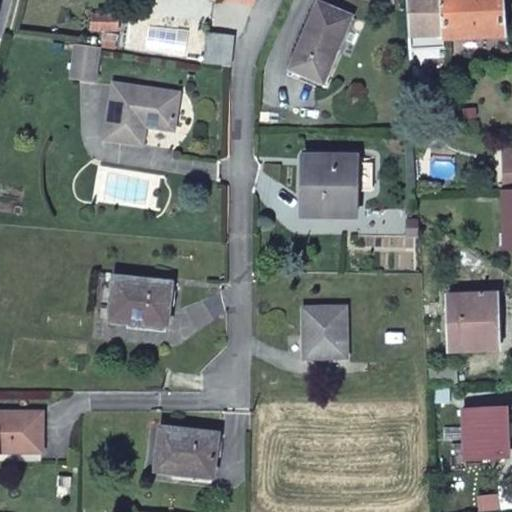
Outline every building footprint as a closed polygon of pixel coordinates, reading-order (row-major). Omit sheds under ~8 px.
[(442,0),(408,0),(411,48),(445,46),(445,38),(442,0)] [(502,0),(442,0),(445,38),(504,34),(502,0)] [(319,2),(290,69),(321,82),(353,17),(319,2)] [(92,28),(117,30),(118,14),(93,13),(92,28)] [(116,40),(117,30),(92,28),(92,38),(116,40)] [(209,34),(207,62),(231,65),(233,36),(209,34)] [(96,47),(74,45),(70,78),(92,81),(96,47)] [(179,93),(114,83),(106,138),(143,144),(145,126),(174,130),(179,93)] [(511,149),(502,147),(502,173),(511,172),(511,149)] [(357,217),(357,191),(357,164),(357,156),(307,156),(306,203),(313,203),(313,216),(357,217)] [(357,164),(357,191),(372,191),(372,164),(357,164)] [(511,172),(502,173),(502,190),(511,189),(511,172)] [(445,179),(418,180),(418,193),(445,192),(445,179)] [(511,189),(502,190),(505,248),(511,248),(511,189)] [(172,282),(115,276),(110,320),(168,326),(172,282)] [(495,294),(449,296),(452,351),(499,349),(495,294)] [(346,308),(303,309),(304,358),(346,358),(346,308)] [(457,366),(427,367),(428,385),(458,384),(457,366)] [(502,409),(463,410),(466,458),(504,457),(502,409)] [(0,450),(41,451),(42,413),(0,412),(0,450)] [(219,434),(160,428),(154,470),(214,477),(219,434)]
